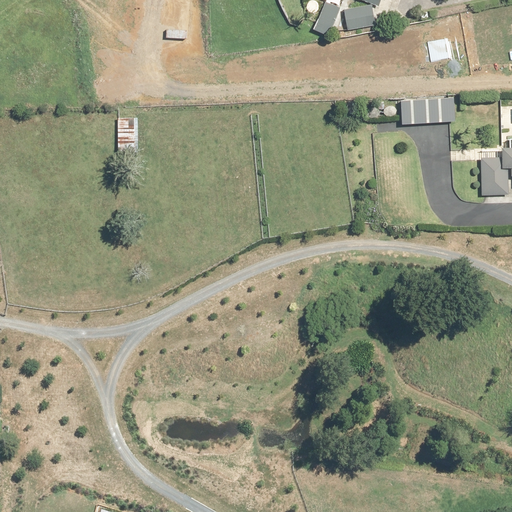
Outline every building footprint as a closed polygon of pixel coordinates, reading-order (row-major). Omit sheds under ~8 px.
[(339,9),(325,4),(315,31),(329,36),(339,9)] [(374,26),(370,6),(344,11),(348,31),(374,26)] [(450,89),(447,40),(425,42),(426,67),(407,68),(409,91),(450,89)] [(454,122),(453,96),(401,98),(402,124),(454,122)] [(137,119),(117,119),(118,158),(137,158),(137,119)] [(511,147),(503,147),(503,158),(481,157),(480,193),(511,194),(511,147)]
